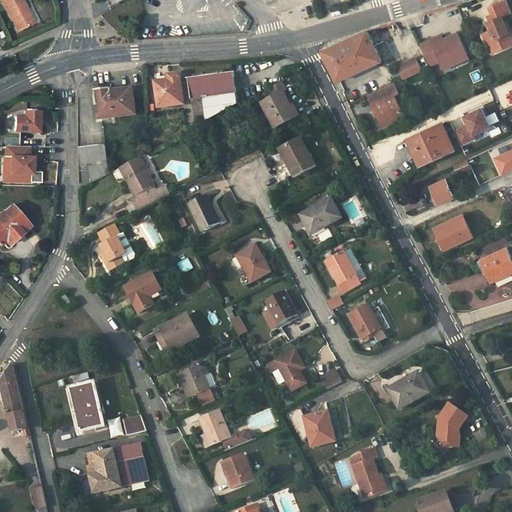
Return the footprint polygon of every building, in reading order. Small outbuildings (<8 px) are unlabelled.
[(2,0),(9,14),(22,7),(19,0),(2,0)] [(494,19),(489,20),(487,21),(490,30),(485,32),(488,42),(491,40),(496,51),(511,44),(511,36),(504,17),(511,13),(511,11),(507,0),(506,0),(489,7),(493,15),(494,19)] [(22,7),(9,14),(17,30),(31,23),(26,12),(30,11),(27,5),(22,7)] [(35,22),(30,11),(26,12),(31,23),(35,22)] [(383,61),(368,30),(323,51),(338,81),(383,61)] [(488,42),(485,32),(482,33),(491,53),(496,51),(491,40),(488,42)] [(422,44),(432,65),(441,61),(445,69),(457,64),(455,60),(469,54),(459,33),(446,39),(434,44),(432,40),(422,44)] [(443,34),(432,40),(434,44),(446,39),(443,34)] [(469,54),(455,60),(457,64),(471,57),(469,54)] [(391,70),(397,83),(401,81),(423,71),(418,58),(391,70)] [(206,123),(239,105),(235,73),(189,79),(191,100),(202,98),(206,123)] [(156,83),(160,107),(185,104),(181,77),(171,78),(171,76),(165,77),(165,82),(156,83)] [(395,84),(399,92),(405,89),(401,81),(397,83),(395,84)] [(286,91),(281,82),(270,88),(275,96),(284,92),(285,92),(286,91)] [(395,84),(370,95),(384,127),(406,117),(396,95),(399,93),(399,92),(395,84)] [(96,90),(97,101),(99,119),(137,114),(133,88),(123,90),(114,91),(113,88),(96,90)] [(275,128),(295,118),(289,108),(292,106),(285,92),(284,92),(275,96),(262,103),(275,128)] [(54,97),(49,97),(47,97),(48,114),(59,113),(58,101),(57,98),(54,97)] [(202,101),(192,101),(193,123),(203,122),(202,101)] [(294,105),(292,106),(289,108),(295,118),(299,115),(294,105)] [(469,124),(454,131),(461,146),(476,139),(474,134),(490,127),(490,126),(486,116),(482,108),(465,116),(469,124)] [(507,109),(501,111),(504,117),(510,114),(507,109)] [(24,112),(24,118),(14,118),(14,132),(38,132),(38,112),(24,112)] [(486,116),(490,126),(500,121),(496,112),(486,116)] [(438,125),(450,151),(455,149),(442,123),(438,125)] [(450,151),(438,125),(408,139),(414,152),(416,151),(422,164),(450,151)] [(281,151),(285,159),(296,178),(317,166),(302,139),(281,150),(281,151)] [(110,173),(107,145),(80,148),(83,169),(90,168),(92,183),(110,173)] [(33,175),(33,158),(27,158),(27,147),(6,147),(6,158),(11,158),(11,175),(33,175)] [(280,162),(285,159),(281,151),(276,154),(280,162)] [(511,151),(497,158),(504,173),(511,169),(511,151)] [(121,168),(136,195),(138,199),(133,202),(138,211),(171,193),(166,185),(158,189),(141,157),(121,168)] [(458,175),(472,169),(468,160),(454,166),(458,175)] [(447,179),(431,187),(439,204),(455,197),(447,179)] [(209,195),(189,204),(203,233),(223,223),(209,195)] [(302,215),(312,232),(327,224),(328,226),(344,218),(333,198),(302,215)] [(420,200),(408,203),(410,209),(421,207),(420,200)] [(0,245),(5,242),(8,246),(29,227),(10,206),(3,212),(2,211),(0,212),(0,245)] [(464,215),(436,228),(445,249),(474,236),(464,215)] [(327,224),(312,232),(313,235),(328,226),(327,224)] [(101,247),(104,252),(106,255),(103,256),(111,272),(127,264),(123,257),(128,254),(119,237),(122,236),(116,225),(100,233),(106,244),(101,247)] [(123,235),(122,236),(119,237),(128,254),(132,252),(123,235)] [(257,245),(239,256),(253,282),(272,271),(257,245)] [(511,254),(509,248),(481,261),(491,282),(511,272),(511,254)] [(362,284),(344,251),(326,261),(344,294),(362,284)] [(179,263),(184,272),(193,267),(188,258),(179,263)] [(153,273),(126,288),(140,313),(155,305),(151,297),(163,291),(153,273)] [(498,287),(511,280),(511,276),(496,282),(498,287)] [(298,315),(285,291),(267,301),(272,310),(266,314),(274,328),(298,315)] [(68,304),(72,302),(67,295),(63,298),(68,304)] [(340,295),(328,302),(333,311),(345,304),(340,295)] [(229,319),(235,315),(231,306),(224,309),(229,319)] [(374,335),(375,338),(378,344),(389,338),(381,331),(383,330),(369,306),(349,317),(363,341),(374,335)] [(189,314),(163,328),(169,339),(164,341),(159,344),(165,355),(201,336),(189,314)] [(232,322),(239,335),(245,332),(238,319),(232,322)] [(159,330),(164,341),(169,339),(163,328),(159,330)] [(365,344),(375,338),(374,335),(363,341),(365,344)] [(297,351),(270,365),(277,378),(284,374),(291,387),(293,391),(308,383),(303,374),(301,375),(299,372),(306,368),(297,351)] [(1,383),(9,415),(24,412),(13,364),(1,383)] [(181,373),(187,387),(192,398),(200,395),(213,390),(201,365),(181,373)] [(330,389),(343,382),(337,370),(323,378),(330,389)] [(183,389),(187,387),(181,373),(176,375),(183,389)] [(420,373),(389,389),(401,409),(431,393),(420,373)] [(284,374),(277,378),(284,389),(286,389),(291,387),(284,374)] [(96,382),(71,388),(81,433),(106,427),(96,382)] [(213,390),(200,395),(205,406),(218,401),(213,390)] [(438,436),(443,442),(450,442),(453,446),(460,446),(461,435),(458,435),(458,432),(469,416),(450,403),(440,418),(438,436)] [(302,407),(288,416),(301,439),(310,436),(313,447),(337,442),(329,411),(307,417),(302,407)] [(201,419),(208,436),(212,447),(225,442),(233,439),(232,438),(221,411),(201,419)] [(33,443),(30,427),(28,428),(24,412),(9,415),(13,432),(24,429),(27,444),(33,443)] [(148,431),(143,417),(125,421),(129,436),(148,431)] [(120,418),(108,419),(110,437),(122,436),(120,418)] [(233,439),(225,442),(228,451),(253,440),(250,433),(247,432),(232,438),(233,439)] [(212,447),(208,436),(203,438),(208,449),(212,447)] [(96,475),(91,476),(95,494),(131,485),(146,481),(150,480),(141,443),(91,455),(93,465),(96,475)] [(375,448),(367,451),(374,469),(384,492),(386,491),(379,474),(374,459),(378,458),(375,448)] [(374,469),(367,451),(360,454),(350,458),(366,499),(384,492),(374,469)] [(229,475),(234,488),(256,479),(246,454),(224,463),(229,475)] [(382,473),(379,474),(386,491),(389,490),(382,473)] [(234,488),(229,475),(226,477),(231,489),(234,488)] [(148,488),(146,481),(131,485),(133,492),(148,488)] [(48,507),(43,484),(32,486),(38,510),(40,509),(48,507)] [(448,490),(441,493),(443,501),(451,498),(448,490)] [(417,501),(421,511),(455,511),(456,511),(451,498),(443,501),(441,493),(417,501)]
